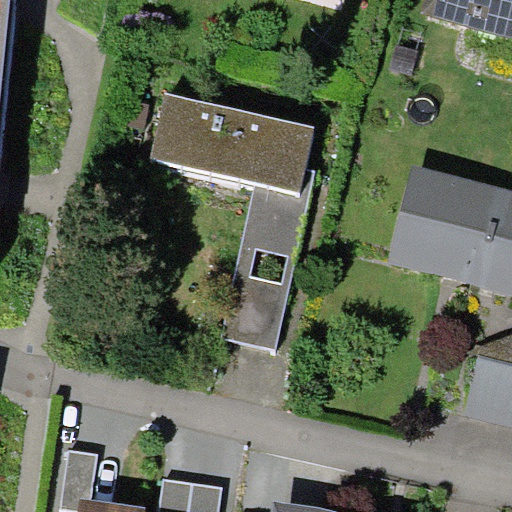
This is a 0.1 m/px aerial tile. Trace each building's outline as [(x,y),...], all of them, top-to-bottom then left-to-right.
[(511,0),(426,0),(422,17),(511,40),(511,0)] [(0,13),(0,129),(11,15),(0,13)] [(313,138),(161,104),(147,167),(254,191),(221,341),(277,354),(314,182),(304,180),(313,138)] [(511,188),(413,165),(389,266),(511,294),(511,188)] [(511,364),(481,357),(466,416),(511,428),(511,364)] [(79,511),(81,499),(92,500),(97,456),(68,453),(61,510),(78,511),(79,511)] [(220,511),(224,490),(166,481),(161,511),(220,511)] [(81,499),(79,511),(145,511),(146,508),(92,500),(81,499)]
